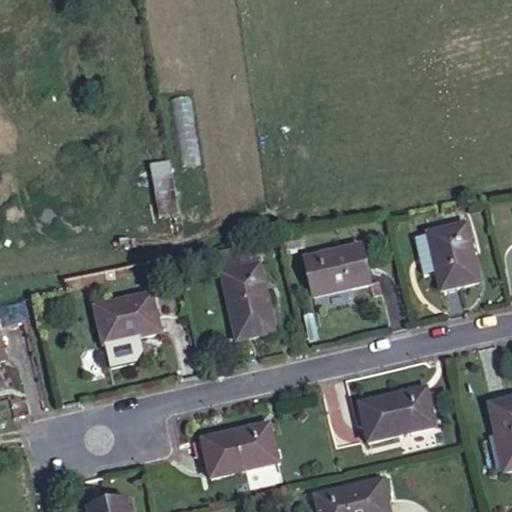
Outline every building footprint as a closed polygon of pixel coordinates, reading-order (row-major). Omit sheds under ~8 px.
[(153,197),(172,195),(169,160),(150,162),(153,197)] [(461,234),(423,240),(432,279),(435,297),(472,290),(461,234)] [(432,279),(423,240),(409,244),(417,282),(432,279)] [(363,255),(300,268),(307,309),(371,296),(363,255)] [(252,274),(217,281),(229,338),(264,330),(252,274)] [(161,298),(101,310),(109,349),(170,336),(161,298)] [(413,398),(353,409),(362,450),(421,439),(413,398)] [(511,398),(482,405),(494,469),(511,465),(511,398)] [(266,435),(201,447),(209,486),(274,473),(266,435)] [(374,511),(370,485),(301,500),(302,511),(374,511)] [(129,511),(128,502),(93,505),(94,511),(129,511)]
